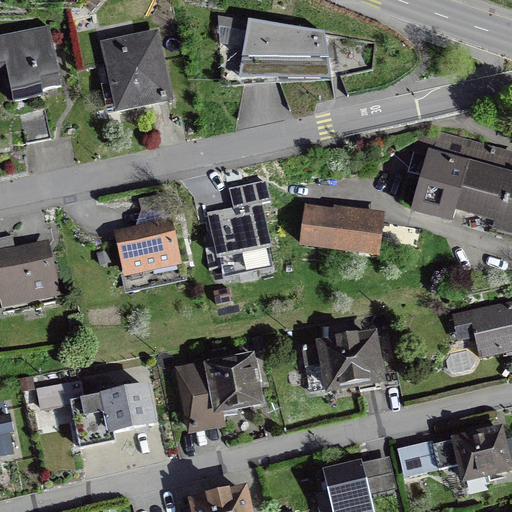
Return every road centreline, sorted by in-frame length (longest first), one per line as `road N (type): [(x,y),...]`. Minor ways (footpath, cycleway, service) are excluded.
road 1 (residential): [(511,86),(0,196)]
road 2 (residential): [(7,511),(511,401)]
